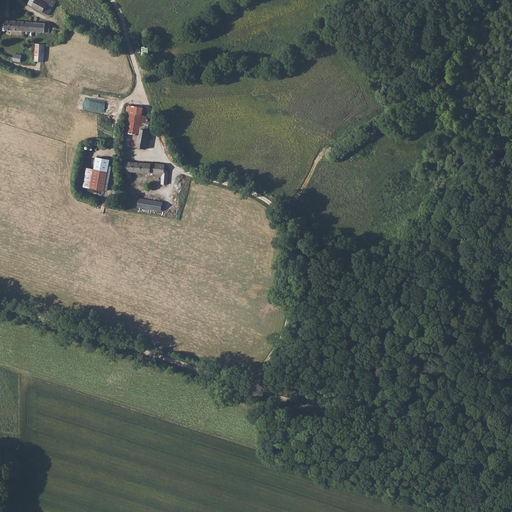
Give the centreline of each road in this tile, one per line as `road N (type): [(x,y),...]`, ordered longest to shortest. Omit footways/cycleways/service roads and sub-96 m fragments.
road 1 (track): [(144,97),(162,154),(176,167),(253,191),(285,214)]
road 2 (track): [(285,214),(298,242),(294,294),(258,389)]
road 3 (unclassified): [(134,65),(19,0)]
